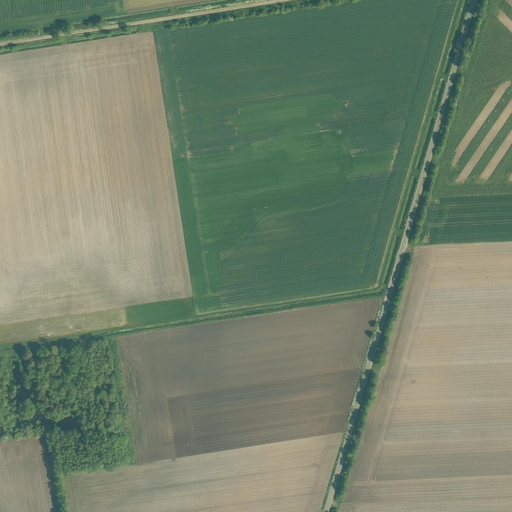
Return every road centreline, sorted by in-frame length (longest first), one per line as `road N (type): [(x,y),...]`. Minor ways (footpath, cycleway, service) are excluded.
road 1 (unclassified): [(325,511),(473,0)]
road 2 (track): [(283,0),(0,44)]
